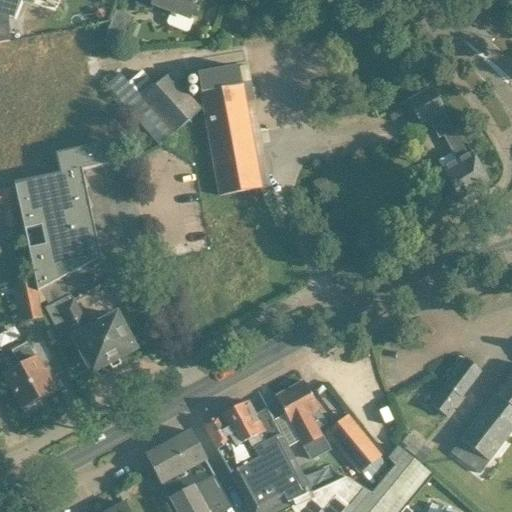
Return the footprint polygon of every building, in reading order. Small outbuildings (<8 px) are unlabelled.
[(136,0),(135,4),(151,10),(154,5),(171,11),(165,25),(189,34),(194,20),(190,18),(196,0),(136,0)] [(107,35),(122,41),(131,16),(116,10),(107,35)] [(0,42),(9,41),(8,17),(0,14),(0,42)] [(201,95),(216,177),(220,197),(262,189),(239,67),(198,75),(201,95)] [(139,100),(128,110),(158,147),(201,111),(169,74),(139,100)] [(432,88),(409,101),(421,124),(429,120),(439,139),(443,136),(458,161),(440,172),(448,185),(451,184),(461,201),(490,184),(458,127),(453,129),(444,112),(445,111),(432,88)] [(340,90),(321,93),(322,101),(342,97),(340,90)] [(63,174),(15,186),(32,274),(34,279),(36,293),(38,293),(39,292),(61,280),(100,259),(96,239),(82,170),(108,164),(104,145),(58,155),(63,174)] [(325,179),(313,184),(317,195),(329,191),(325,179)] [(36,293),(34,279),(16,283),(25,323),(43,319),(38,293),(36,293)] [(72,301),(61,280),(39,292),(48,308),(44,310),(66,349),(76,343),(93,374),(109,365),(113,371),(122,366),(119,360),(135,351),(116,316),(88,331),(72,301)] [(135,288),(120,293),(127,314),(142,310),(135,288)] [(20,366),(4,375),(23,411),(25,414),(41,405),(39,402),(59,392),(47,369),(42,372),(27,343),(12,351),(20,366)] [(430,404),(446,416),(480,372),(464,358),(430,404)] [(511,371),(494,394),(495,395),(450,452),(479,473),(511,429),(511,371)] [(304,383),(277,397),(292,426),(293,426),(312,460),(329,451),(322,438),(321,438),(317,430),(327,425),(318,411),(319,411),(304,383)] [(398,511),(429,474),(397,448),(388,459),(394,467),(381,483),(372,495),(347,478),(338,479),(309,493),(277,426),(267,408),(254,415),(247,403),(204,427),(214,444),(249,511),(398,511)] [(325,434),(359,476),(382,457),(348,416),(325,434)] [(191,433),(169,445),(147,457),(175,508),(177,511),(223,511),(231,508),(191,433)] [(400,446),(414,457),(423,445),(409,435),(400,446)]
